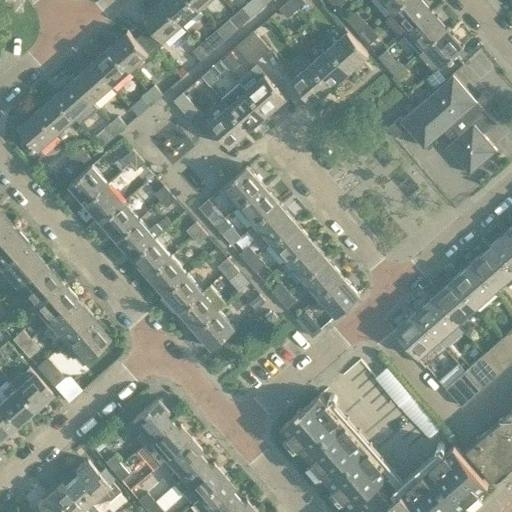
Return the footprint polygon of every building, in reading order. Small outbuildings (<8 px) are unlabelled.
[(162,39),(181,23),(160,0),(142,16),(150,26),(143,32),(156,48),(164,41),(162,39)] [(160,0),(181,23),(199,7),(192,0),(160,0)] [(288,17),(296,9),(288,0),(287,0),(279,8),(288,17)] [(288,0),(296,9),(306,1),(304,0),(288,0)] [(382,0),(392,11),(403,0),(382,0)] [(408,29),(431,9),(423,0),(403,0),(392,11),(408,29)] [(244,22),(251,16),(243,7),(236,13),(244,22)] [(423,47),(447,26),(431,9),(408,29),(423,47)] [(237,28),(244,22),(236,13),(229,19),(237,28)] [(362,37),(371,28),(366,22),(357,30),(362,37)] [(447,26),(423,47),(439,65),(426,77),(434,85),(447,74),(451,71),(462,61),(455,52),(463,45),(447,26)] [(369,44),(378,36),(371,28),(362,37),(369,44)] [(143,32),(135,38),(127,29),(108,45),(129,69),(147,53),(148,55),(156,48),(143,32)] [(348,69),(367,53),(347,29),(328,46),(348,69)] [(260,54),(268,47),(253,30),(244,37),(260,54)] [(250,63),(260,54),(244,37),(235,45),(250,63)] [(208,54),(215,48),(206,38),(199,44),(208,54)] [(201,59),(208,54),(199,44),(193,50),(201,59)] [(111,85),(129,69),(108,45),(90,61),(111,85)] [(330,85),(348,69),(328,46),(310,61),(330,85)] [(221,60),(229,68),(231,70),(240,62),(230,52),(221,60)] [(219,77),(229,68),(220,59),(211,68),(219,77)] [(394,73),(403,65),(398,59),(388,67),(394,73)] [(93,101),(111,85),(90,61),(72,77),(93,101)] [(311,102),(330,85),(310,61),(290,78),(311,102)] [(255,64),(237,80),(239,82),(245,89),(265,112),(265,111),(283,96),(263,73),(255,64)] [(400,80),(410,72),(403,65),(394,73),(400,80)] [(182,66),(177,71),(182,77),(187,72),(182,66)] [(399,117),(386,128),(394,137),(406,127),(424,147),(444,130),(453,140),(446,146),(470,173),(497,150),(482,132),(495,121),(484,109),(492,104),(491,102),(486,96),(484,95),(478,101),(452,71),(451,71),(447,74),(434,85),(424,94),(426,96),(419,103),(401,119),(399,117)] [(93,101),(72,77),(54,93),(75,116),(81,122),(98,107),(93,101)] [(239,82),(221,97),(227,104),(247,127),(265,112),(245,89),(239,82)] [(156,99),(163,93),(155,84),(148,90),(156,99)] [(149,105),(156,99),(148,90),(141,96),(149,105)] [(188,117),(197,109),(182,92),(173,100),(188,117)] [(57,132),(75,116),(54,93),(36,108),(57,132)] [(227,144),(247,127),(227,104),(207,121),(227,144)] [(38,149),(57,132),(36,108),(17,125),(38,149)] [(119,131),(127,124),(118,115),(111,121),(119,131)] [(113,136),(119,131),(111,121),(104,127),(113,136)] [(83,162),(90,156),(82,147),(75,153),(83,162)] [(129,163),(138,155),(130,147),(121,154),(129,163)] [(77,168),(83,162),(75,153),(68,159),(77,168)] [(135,170),(144,162),(138,155),(129,163),(135,170)] [(71,163),(64,170),(68,175),(75,168),(71,163)] [(85,202),(108,181),(92,163),(69,184),(85,202)] [(239,204),(262,183),(246,164),(222,185),(239,204)] [(100,220),(124,199),(108,181),(85,202),(100,220)] [(255,222),(279,202),(262,183),(239,204),(255,222)] [(160,199),(169,191),(164,185),(155,193),(160,199)] [(167,206),(176,198),(169,191),(160,199),(167,206)] [(116,238),(139,217),(124,199),(100,220),(116,238)] [(271,241),(295,220),(279,202),(255,222),(271,241)] [(215,225),(225,216),(217,207),(207,215),(215,225)] [(0,231),(9,224),(0,212),(0,231)] [(224,234),(233,226),(225,216),(215,225),(224,234)] [(132,256),(155,235),(139,217),(116,238),(132,256)] [(163,218),(158,222),(163,228),(168,224),(163,218)] [(287,259),(311,239),(295,220),(271,241),(287,259)] [(191,235),(201,227),(196,221),(186,229),(191,235)] [(0,265),(26,243),(9,224),(0,231),(0,265)] [(198,243),(207,235),(201,227),(191,235),(198,243)] [(511,270),(511,231),(508,228),(489,245),(511,270)] [(147,274),(171,253),(155,235),(132,256),(147,274)] [(303,277),(327,257),(311,239),(287,259),(303,277)] [(0,267),(15,285),(42,261),(26,243),(0,265),(0,267)] [(247,262),(257,253),(249,245),(240,253),(247,262)] [(495,290),(511,274),(511,270),(489,245),(470,261),(495,290)] [(164,292),(187,272),(171,253),(147,274),(164,292)] [(256,271),(265,263),(257,253),(247,262),(256,271)] [(223,272),(232,263),(227,257),(218,265),(223,272)] [(320,296),(343,276),(327,257),(303,277),(320,296)] [(31,303),(59,279),(42,261),(15,285),(31,303)] [(476,306),(495,290),(470,261),(451,278),(476,306)] [(230,279),(239,271),(232,263),(223,272),(230,279)] [(179,310),(203,289),(187,272),(164,292),(179,310)] [(335,314),(358,293),(343,276),(320,296),(335,314)] [(457,323),(476,306),(451,278),(433,294),(457,323)] [(48,322),(75,298),(59,279),(31,303),(48,322)] [(279,298),(289,290),(281,281),(272,290),(279,298)] [(219,308),(226,302),(211,284),(203,290),(203,289),(179,310),(195,328),(219,308)] [(288,308),(297,300),(289,290),(279,298),(288,308)] [(256,309),(266,300),(260,294),(250,302),(256,309)] [(438,339),(457,323),(433,294),(414,310),(413,309),(412,310),(438,339)] [(65,341),(92,317),(75,298),(48,322),(65,341)] [(234,326),(219,308),(195,328),(211,346),(234,326)] [(311,335),(320,327),(304,309),(295,317),(311,335)] [(438,339),(412,310),(406,315),(407,316),(394,328),(426,364),(445,347),(438,339)] [(270,321),(276,316),(272,312),(267,317),(270,321)] [(102,322),(99,325),(92,317),(65,341),(81,360),(109,336),(112,334),(102,322)] [(511,346),(511,327),(502,336),(511,346)] [(19,346),(30,337),(23,329),(12,338),(19,346)] [(500,371),(511,360),(511,346),(502,336),(483,352),(500,371)] [(28,356),(39,347),(30,337),(19,346),(28,356)] [(481,388),(500,371),(483,352),(464,369),(481,388)] [(53,385),(63,377),(46,357),(36,366),(53,385)] [(295,410),(297,412),(279,427),(286,435),(283,438),(293,450),(296,447),(309,461),(306,464),(316,476),(319,473),(332,488),(329,491),(339,502),(342,499),(349,507),(354,503),(361,511),(452,511),(453,511),(468,499),(471,502),(482,492),(479,489),(488,482),(453,443),(440,427),(428,437),(359,358),(301,409),(299,407),(295,410)] [(51,392),(32,371),(28,366),(21,371),(18,371),(8,381),(13,387),(14,387),(32,408),(51,392)] [(462,405),(481,388),(464,369),(445,386),(462,405)] [(0,407),(14,424),(32,408),(14,387),(13,387),(0,399),(0,407)] [(161,416),(168,410),(156,397),(130,420),(140,432),(135,436),(142,444),(166,422),(161,416)] [(491,478),(511,460),(511,406),(465,447),(491,478)] [(0,436),(14,424),(0,407),(0,436)] [(179,423),(172,429),(166,422),(142,444),(149,452),(154,447),(163,458),(190,435),(179,423)] [(194,454),(201,448),(190,435),(163,458),(173,469),(168,474),(175,482),(200,460),(194,454)] [(112,469),(120,462),(113,453),(104,461),(112,469)] [(110,481),(107,483),(85,459),(73,470),(78,476),(72,481),(93,506),(100,500),(103,503),(118,490),(110,481)] [(212,461),(206,467),(200,460),(175,482),(182,490),(187,485),(196,496),(223,473),(212,461)] [(120,479),(128,471),(120,462),(112,469),(120,479)] [(234,486),(226,476),(223,473),(196,496),(192,501),(201,511),(216,511),(233,498),(227,491),(234,486)] [(72,481),(65,487),(60,481),(48,492),(65,511),(75,511),(81,507),(84,511),(86,511),(93,506),(72,481)] [(145,508),(153,500),(146,491),(137,499),(145,508)] [(65,511),(48,492),(35,503),(41,509),(36,511),(65,511)] [(245,498),(238,504),(233,498),(216,511),(255,511),(256,511),(245,498)] [(148,511),(158,511),(162,510),(153,500),(145,508),(148,511)]
